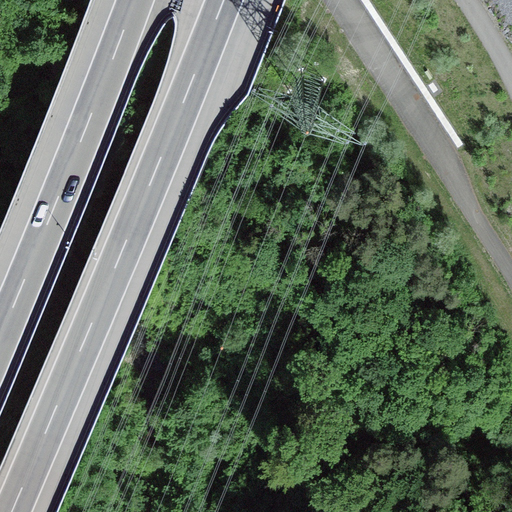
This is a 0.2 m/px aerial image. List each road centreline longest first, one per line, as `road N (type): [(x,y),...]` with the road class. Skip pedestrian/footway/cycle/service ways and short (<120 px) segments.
road 1 (motorway): [(13,511),(224,0)]
road 2 (motorway): [(135,0),(0,338)]
